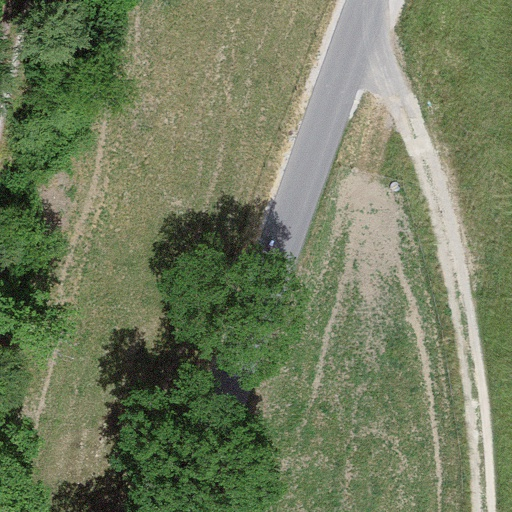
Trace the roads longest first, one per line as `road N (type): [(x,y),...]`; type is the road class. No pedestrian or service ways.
road 1 (unclassified): [(368,0),(187,511)]
road 2 (track): [(362,19),(442,218),(475,417),(481,511)]
